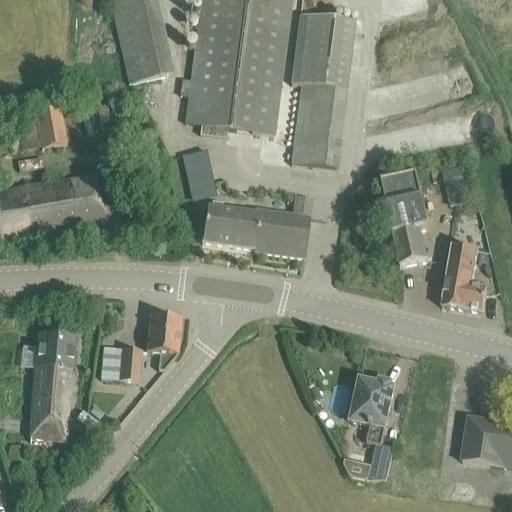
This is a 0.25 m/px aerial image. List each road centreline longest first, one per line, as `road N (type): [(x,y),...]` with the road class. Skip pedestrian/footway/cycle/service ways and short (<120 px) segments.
road 1 (tertiary): [(223,291),(286,298),(511,355)]
road 2 (unclassified): [(73,511),(220,327),(223,291)]
road 3 (tertiary): [(223,291),(118,277),(0,280)]
